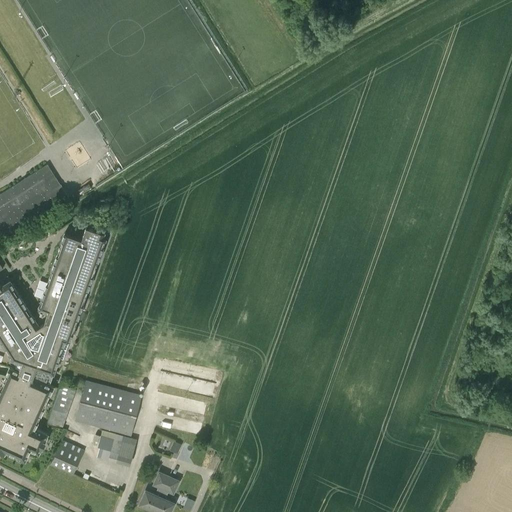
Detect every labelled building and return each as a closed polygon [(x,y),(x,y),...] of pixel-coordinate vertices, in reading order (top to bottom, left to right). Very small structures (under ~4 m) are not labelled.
[(0,235),(6,236),(11,232),(12,234),(69,198),(47,164),(0,194),(0,235)] [(91,188),(89,184),(78,190),(81,194),(91,188)] [(65,232),(35,318),(10,280),(1,286),(0,283),(0,338),(2,342),(4,341),(6,345),(4,346),(13,358),(16,360),(13,368),(50,384),(54,373),(59,358),(63,359),(70,340),(106,238),(103,237),(105,232),(96,229),(97,227),(88,224),(87,226),(86,225),(85,231),(72,226),(69,233),(65,232)] [(0,396),(0,450),(5,453),(6,451),(25,459),(30,448),(39,452),(42,446),(43,447),(45,441),(44,441),(48,433),(35,427),(54,386),(50,384),(13,368),(10,366),(6,374),(9,376),(4,388),(1,387),(0,388),(0,396)] [(87,380),(75,421),(131,436),(142,395),(87,380)] [(77,389),(62,384),(48,423),(63,428),(77,389)] [(118,462),(126,435),(116,433),(114,439),(101,436),(98,446),(100,447),(97,456),(118,462)] [(167,437),(162,445),(167,448),(172,440),(167,437)] [(178,453),(182,444),(174,440),(169,450),(178,453)] [(84,451),(62,441),(51,465),(73,475),(84,451)] [(159,471),(153,484),(159,487),(155,494),(145,489),(139,504),(153,511),(169,476),(159,471)] [(168,491),(173,493),(179,480),(169,476),(153,511),(156,511),(170,511),(175,502),(165,498),(168,491)] [(190,511),(194,501),(188,498),(183,508),(190,511)]
